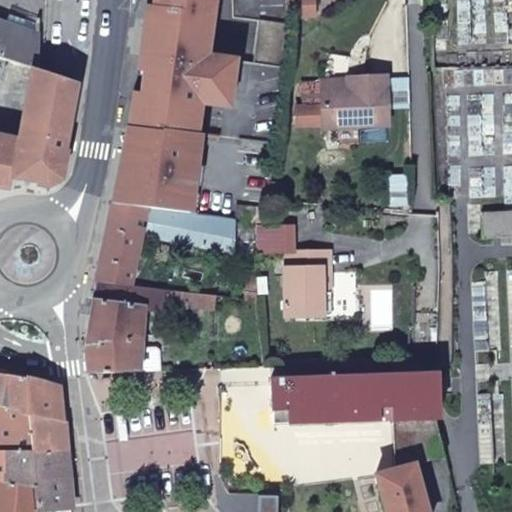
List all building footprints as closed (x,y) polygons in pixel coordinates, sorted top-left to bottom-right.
[(133,93),(128,127),(190,134),(191,121),(197,116),(200,105),(202,89),(229,92),(243,93),(248,63),(204,56),(213,0),(152,0),(151,9),(150,20),(143,25),(138,57),(144,63),(140,94),(133,93)] [(312,0),(297,0),(299,17),(314,18),(312,0)] [(151,9),(145,8),(143,25),(150,20),(151,9)] [(7,16),(5,24),(21,30),(24,22),(7,16)] [(262,21),(252,63),(284,67),(289,23),(262,21)] [(0,58),(30,68),(35,69),(36,35),(21,30),(5,24),(0,22),(0,58)] [(0,188),(8,190),(10,176),(48,185),(59,175),(61,163),(68,163),(73,133),(67,132),(76,82),(35,69),(30,68),(17,140),(0,136),(0,188)] [(386,126),(383,78),(352,79),(352,90),(320,91),(321,110),(295,111),(296,130),(386,126)] [(202,89),(200,105),(222,107),(223,95),(229,92),(202,89)] [(196,165),(199,135),(190,134),(128,127),(127,126),(122,148),(110,205),(198,215),(203,165),(196,165)] [(198,215),(110,205),(95,281),(129,287),(138,245),(146,247),(148,236),(232,253),(235,220),(198,215)] [(265,225),(267,209),(238,205),(237,219),(241,219),(241,220),(254,222),(254,223),(265,225)] [(254,222),(241,220),(243,241),(254,241),(254,223),(254,222)] [(330,317),(329,294),(321,294),(320,253),(284,254),(284,318),(330,317)] [(321,294),(329,294),(329,253),(320,253),(321,294)] [(255,262),(243,262),(243,292),(246,292),(246,299),(257,301),(256,293),(255,262)] [(95,281),(93,302),(143,305),(146,289),(129,287),(95,281)] [(163,291),(146,289),(143,305),(142,312),(164,315),(166,299),(163,298),(163,291)] [(215,296),(163,291),(163,298),(166,299),(187,308),(214,310),(215,296)] [(93,302),(87,347),(88,374),(137,372),(137,349),(137,337),(142,312),(143,305),(93,302)] [(154,349),(137,349),(137,372),(157,371),(157,352),(154,349)] [(438,419),(436,374),(423,374),(339,377),(339,373),(322,373),(322,378),(271,379),(272,424),(392,420),(435,419),(438,419)] [(64,422),(60,386),(20,378),(0,375),(0,406),(27,414),(28,420),(64,422)] [(66,453),(64,422),(28,420),(27,414),(0,406),(0,450),(18,451),(66,453)] [(444,456),(435,419),(392,420),(394,471),(413,465),(444,456)] [(219,439),(218,476),(236,476),(236,440),(219,439)] [(0,482),(36,488),(34,478),(68,480),(66,453),(18,451),(0,450),(0,482)] [(383,511),(425,511),(413,465),(394,471),(374,476),(383,511)] [(34,478),(36,488),(43,489),(39,511),(68,511),(70,511),(68,480),(34,478)] [(39,511),(43,489),(36,488),(0,482),(0,511),(39,511)]
